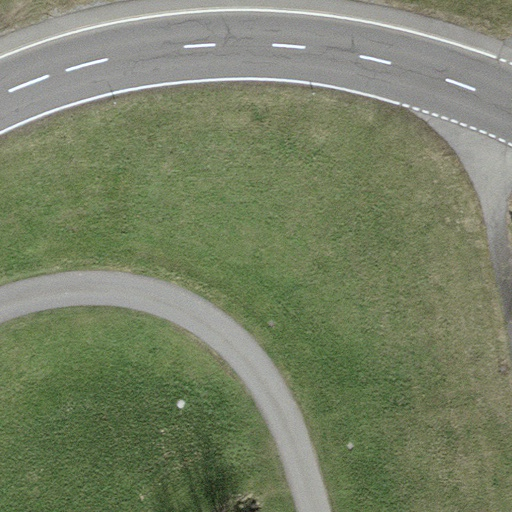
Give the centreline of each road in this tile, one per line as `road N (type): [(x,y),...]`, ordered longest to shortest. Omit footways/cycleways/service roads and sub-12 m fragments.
road 1 (tertiary): [(0,98),(154,51),(274,47),(380,59),(511,106)]
road 2 (unclassified): [(319,511),(264,381),(209,327),(151,305),(60,302),(0,315)]
road 3 (track): [(511,254),(491,180),(491,96)]
